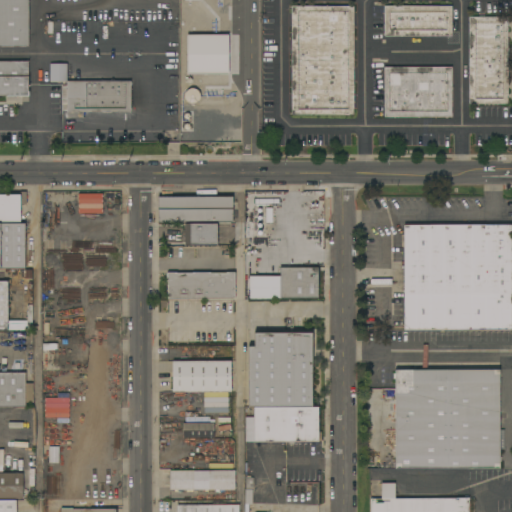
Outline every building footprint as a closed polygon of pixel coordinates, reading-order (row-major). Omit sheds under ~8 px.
[(0,0),(29,0),(29,47),(0,47),(0,62),(28,62),(29,96),(0,96),(0,0)] [(291,6),(353,6),(354,115),(292,115),(291,6)] [(452,6),(452,36),(384,37),(384,6),(452,6)] [(508,17),(508,104),(468,104),(468,17),(508,17)] [(228,36),(187,35),(186,74),(228,75),(228,36)] [(49,82),(66,82),(66,64),(48,64),(49,82)] [(452,118),(384,117),(384,67),(452,67),(452,118)] [(130,82),(130,112),(67,112),(67,111),(62,111),(62,85),(67,85),(67,82),(130,82)] [(0,195),(20,195),(20,192),(26,192),(26,205),(20,205),(20,224),(25,224),(25,269),(23,269),(23,271),(14,271),(14,269),(0,269),(0,195)] [(102,194),(78,194),(77,214),(101,214),(102,194)] [(158,222),(158,197),(233,197),(233,222),(158,222)] [(185,224),(217,224),(217,246),(185,246),(185,224)] [(511,330),(404,330),(404,226),(511,226),(511,330)] [(248,259),(248,246),(261,246),(262,259),(248,259)] [(280,299),(280,296),(249,297),(249,278),(280,278),(280,268),(320,268),(320,282),(318,282),(318,299),(280,299)] [(167,299),(167,273),(177,273),(192,273),(211,273),(226,273),(226,272),(235,272),(235,299),(167,299)] [(0,281),(8,281),(8,280),(10,280),(10,283),(8,283),(8,330),(0,330),(0,281)] [(248,407),(249,347),(255,347),(255,333),(312,333),(312,408),(254,407),(248,407)] [(43,344),(58,344),(58,362),(72,362),(72,367),(43,367),(43,344)] [(172,392),(173,362),(232,362),(232,392),(180,392),(172,392)] [(499,370),(499,430),(504,430),(504,449),(500,449),(500,469),(396,469),(395,379),(393,379),(393,374),(395,374),(395,370),(499,370)] [(0,407),(0,373),(25,373),(25,384),(33,383),(33,403),(26,403),(26,407),(0,407)] [(254,420),(254,407),(312,408),(318,408),(318,432),(321,432),(321,441),(318,441),(318,442),(255,442),(255,438),(254,420)] [(20,409),(31,409),(32,428),(20,428),(20,409)] [(246,438),(246,420),(254,420),(255,438),(246,438)] [(214,423),(214,438),(183,438),(183,423),(214,423)] [(59,463),(49,463),(49,447),(59,447),(59,463)] [(235,471),(235,490),(219,490),(219,493),(213,493),(213,490),(169,490),(169,471),(235,471)] [(23,499),(0,499),(0,473),(23,473),(23,499)] [(469,499),(469,511),(371,511),(371,499),(469,499)] [(0,511),(0,501),(16,501),(16,511),(0,511)]
